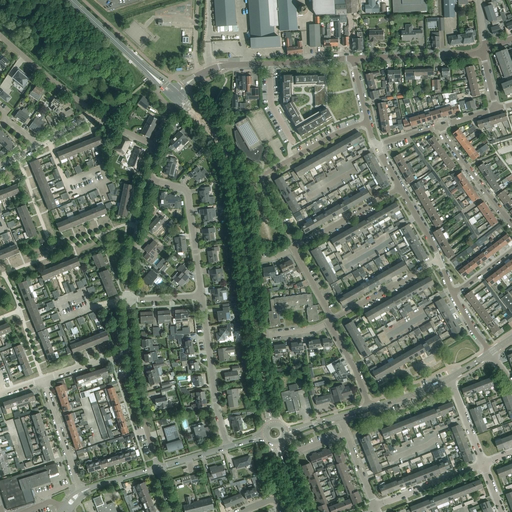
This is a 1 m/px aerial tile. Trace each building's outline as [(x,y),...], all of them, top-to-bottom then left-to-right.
[(214,0),(216,27),(236,26),(234,0),(214,0)] [(274,37),(271,0),(248,0),(251,39),(250,39),(251,48),(256,47),(256,48),(257,48),(257,47),(262,47),(268,47),(274,46),(279,46),(280,46),(279,37),(274,37)] [(296,12),(294,0),(278,0),(280,31),(297,30),(296,12)] [(311,0),(312,10),(315,16),(334,15),(333,0),(311,0)] [(345,5),(345,0),(333,0),(334,15),(339,15),(346,15),(346,13),(345,5)] [(345,0),(345,5),(346,13),(356,13),(355,0),(345,0)] [(368,0),(369,6),(365,6),(365,13),(380,13),(379,5),(376,5),(375,0),(368,0)] [(392,0),(393,12),(427,11),(426,0),(392,0)] [(443,0),(444,18),(455,17),(454,2),(457,2),(457,0),(443,0)] [(485,8),(487,15),(495,13),(493,9),(498,7),(496,0),(487,3),(487,4),(488,3),(489,6),(486,7),(485,8)] [(304,4),(303,4),(302,4),(301,4),(300,5),(299,5),(298,6),(298,7),(297,7),(297,8),(297,9),(297,10),(297,11),(297,12),(298,13),(298,14),(299,14),(300,14),(300,15),(301,15),(302,15),(303,15),(304,15),(305,14),(306,14),(306,13),(307,13),(307,12),(308,11),(308,10),(308,9),(308,8),(307,8),(307,7),(307,6),(306,6),(306,5),(305,5),(304,4)] [(496,17),(495,13),(487,15),(489,21),(489,22),(490,22),(491,22),(492,24),(503,21),(501,16),(496,17)] [(339,23),(346,22),(346,15),(339,15),(334,15),(329,15),(329,21),(335,21),(336,38),(340,38),(339,23)] [(503,22),(503,21),(492,24),(493,27),(492,27),(492,28),(491,28),(492,29),(491,29),(493,34),(494,35),(495,35),(501,33),(500,28),(505,26),(503,22)] [(310,47),(320,47),(319,25),(309,25),(310,47)] [(422,30),(413,31),(413,25),(406,25),(406,31),(402,31),(402,36),(402,37),(402,39),(412,39),(412,40),(416,40),(416,38),(423,37),(422,30)] [(465,34),(462,35),(463,43),(463,44),(474,43),(473,36),(476,35),(475,31),(473,31),(472,30),(470,29),(468,29),(466,31),(466,32),(465,32),(465,34)] [(374,30),(369,30),(370,40),(370,42),(375,42),(375,40),(384,40),(383,31),(374,31),(374,30)] [(287,55),(302,53),(301,41),(299,41),(299,40),(297,40),(297,47),(292,47),(291,38),(288,38),(288,32),(285,33),(287,55)] [(362,51),(362,39),(362,32),(357,33),(357,39),(352,39),(353,51),(362,51)] [(463,43),(462,35),(449,37),(450,46),(463,43)] [(511,60),(509,53),(508,50),(495,55),(496,58),(495,58),(501,75),(503,75),(504,78),(511,74),(511,80),(505,83),(503,84),(507,96),(510,95),(511,96),(511,95),(511,60)] [(0,61),(0,60),(0,67),(3,70),(6,66),(5,65),(9,62),(9,61),(9,62),(4,57),(0,61)] [(440,75),(441,80),(441,82),(446,82),(446,80),(444,80),(444,75),(447,75),(447,83),(450,83),(450,81),(451,81),(451,78),(450,78),(449,68),(442,69),(442,75),(440,75)] [(23,73),(18,69),(13,75),(14,76),(13,78),(19,83),(18,84),(22,88),(23,88),(27,83),(25,82),(28,79),(24,76),(24,75),(22,74),(23,73)] [(424,69),(415,70),(415,78),(418,78),(418,76),(425,75),(424,69)] [(434,69),(424,69),(425,75),(425,80),(428,80),(428,75),(434,75),(434,69)] [(415,70),(405,70),(405,80),(415,80),(415,78),(415,70)] [(366,75),(367,81),(374,79),(373,75),(383,73),(382,71),(366,75)] [(291,75),(282,76),(283,76),(283,78),(283,79),(282,79),(282,84),(283,84),(283,86),(283,87),(282,87),(282,91),(283,91),(283,93),(283,94),(282,94),(283,98),(284,105),(283,105),(283,106),(284,107),(284,106),(286,109),(285,109),(287,113),(288,113),(289,115),(289,116),(291,119),(293,121),(292,122),(294,126),(294,125),(303,121),(302,120),(292,103),(294,102),(295,102),(297,102),(298,102),(297,97),(294,97),(292,97),(291,77),(291,76),(291,75)] [(299,76),(295,76),(295,77),(295,86),(316,85),(322,85),(324,85),(324,75),(323,75),(320,75),(316,75),(313,76),(309,76),(309,77),(306,77),(306,76),(302,76),(302,77),(299,77),(299,76)] [(245,90),(244,77),(239,77),(239,79),(236,79),(236,89),(239,89),(239,90),(245,90)] [(246,92),(247,92),(250,92),(250,91),(252,91),(252,96),(256,96),(256,99),(257,99),(257,89),(249,89),(249,85),(252,84),(251,77),(245,77),(246,92)] [(376,89),(374,79),(367,81),(370,91),(376,89)] [(479,89),(477,84),(470,85),(471,89),(466,90),(467,92),(469,92),(471,91),(479,89)] [(41,88),(37,85),(33,91),(32,90),(29,95),(38,101),(44,93),(41,91),(42,90),(40,89),(41,88)] [(324,86),(314,87),(315,108),(326,107),(325,106),(324,86)] [(389,86),(386,86),(386,89),(387,100),(396,99),(395,95),(390,95),(389,86)] [(372,100),(379,98),(378,95),(381,95),(380,90),(370,92),(372,100)] [(395,91),(395,95),(396,99),(404,98),(403,93),(397,94),(396,91),(395,91)] [(3,92),(0,95),(0,96),(6,102),(10,98),(3,92)] [(142,98),(138,104),(145,110),(150,104),(142,98)] [(61,121),(68,117),(65,112),(64,112),(63,110),(63,109),(62,108),(64,104),(56,99),(56,100),(54,99),(50,103),(51,104),(51,105),(50,106),(50,107),(51,108),(51,109),(52,110),(57,114),(61,121)] [(475,104),(474,101),(473,101),(473,99),(466,100),(462,101),(459,102),(460,108),(464,107),(463,104),(466,103),(468,109),(476,107),(475,104)] [(455,106),(452,107),(454,114),(460,112),(458,104),(455,105),(455,106)] [(19,121),(26,110),(24,108),(21,111),(19,110),(18,111),(16,109),(12,115),(16,117),(15,119),(19,121)] [(295,127),(298,133),(300,136),(301,136),(303,134),(307,132),(309,130),(310,131),(313,129),(313,128),(315,126),(316,127),(320,125),(319,124),(322,123),(322,124),(326,122),(325,121),(328,119),(328,120),(332,118),(327,109),(326,109),(320,112),(320,113),(319,113),(317,114),(295,127)] [(27,125),(31,120),(28,118),(29,117),(27,116),(29,112),(26,110),(19,121),(22,124),(23,122),(27,125)] [(150,116),(140,134),(149,138),(158,120),(150,116)] [(234,134),(234,135),(235,137),(235,139),(236,140),(236,142),(237,144),(238,145),(238,147),(239,149),(241,150),(242,152),(243,154),(244,155),(246,156),(247,157),(249,158),(250,160),(252,160),(254,161),(255,162),(257,163),(259,163),(261,164),(258,163),(259,160),(259,161),(263,147),(263,148),(261,145),(262,144),(247,117),(234,125),(237,130),(234,132),(234,131),(234,132),(234,134)] [(491,126),(489,118),(483,120),(485,127),(485,128),(486,130),(492,128),(491,126)] [(33,131),(41,120),(38,119),(35,121),(34,120),(33,121),(31,120),(27,125),(31,128),(30,129),(33,131)] [(411,126),(409,119),(410,120),(406,121),(406,120),(403,121),(405,128),(411,126)] [(44,122),(41,120),(33,131),(36,134),(37,133),(39,134),(39,133),(44,127),(42,126),(44,122)] [(485,127),(483,120),(477,122),(479,129),(485,127)] [(390,126),(382,127),(383,133),(391,132),(390,129),(395,129),(394,125),(390,126)] [(463,134),(459,129),(453,134),(456,138),(463,134)] [(169,142),(176,149),(182,143),(183,145),(188,141),(179,132),(174,137),(173,139),(172,139),(169,142)] [(364,141),(362,138),(359,132),(358,133),(353,136),(357,142),(359,145),(364,141)] [(460,143),(466,138),(463,134),(456,138),(460,143)] [(96,137),(93,138),(97,146),(103,144),(99,136),(96,138),(96,137)] [(357,142),(353,136),(348,139),(352,145),(357,142)] [(114,150),(121,153),(122,151),(125,153),(130,141),(121,137),(114,150)] [(428,140),(432,146),(437,142),(433,137),(428,140)] [(5,147),(11,142),(9,139),(8,140),(7,138),(1,143),(5,147)] [(97,146),(93,138),(91,139),(87,141),(90,149),(97,146)] [(463,147),(469,142),(466,138),(460,143),(463,147)] [(352,145),(348,139),(343,142),(347,149),(352,145)] [(90,149),(87,141),(84,142),(81,143),(84,151),(90,149)] [(13,144),(11,142),(5,147),(9,152),(14,147),(13,145),(13,144)] [(347,149),(343,142),(337,145),(341,152),(347,149)] [(441,147),(437,142),(432,146),(436,151),(441,147)] [(466,152),(473,147),(469,142),(463,147),(466,152)] [(84,151),(81,143),(79,144),(75,146),(78,153),(84,151)] [(341,152),(337,145),(332,148),(336,155),(341,152)] [(485,145),(476,151),(470,156),(473,161),(479,156),(478,154),(480,152),(481,154),(488,149),(485,145)] [(78,153),(75,146),(72,147),(69,148),(72,156),(78,153)] [(445,152),(441,147),(436,151),(439,155),(445,152)] [(470,156),(476,151),(473,147),(466,152),(470,156)] [(72,156),(69,148),(67,149),(63,151),(66,158),(72,156)] [(135,148),(128,166),(138,169),(141,162),(140,162),(144,151),(135,148)] [(336,155),(332,148),(327,151),(330,158),(336,155)] [(422,155),(418,150),(413,153),(403,159),(405,161),(414,155),(415,156),(418,154),(420,156),(422,155)] [(66,158),(63,151),(60,152),(57,153),(60,161),(66,158)] [(330,158),(327,151),(321,154),(326,163),(331,161),(329,158),(330,158)] [(448,157),(445,152),(439,155),(443,160),(448,157)] [(371,153),(364,157),(367,162),(374,158),(371,153)] [(326,163),(321,154),(316,157),(321,166),(326,163)] [(397,163),(403,159),(400,154),(394,158),(395,160),(397,163)] [(321,166),(316,157),(310,160),(316,169),(321,166)] [(447,165),(452,161),(448,157),(443,160),(447,165)] [(377,164),(374,158),(367,162),(370,167),(377,164)] [(173,176),(176,164),(173,164),(174,161),(168,159),(167,163),(167,164),(166,169),(165,169),(164,174),(173,176)] [(400,168),(406,164),(403,159),(397,163),(398,165),(400,168)] [(31,165),(32,169),(40,166),(38,160),(30,163),(31,166),(31,165)] [(316,169),(310,160),(305,163),(309,170),(313,168),(314,170),(316,169)] [(456,167),(452,161),(447,165),(451,170),(456,167)] [(309,170),(305,163),(300,166),(303,173),(309,170)] [(481,171),(482,172),(489,167),(491,165),(490,164),(488,165),(487,164),(485,166),(483,163),(478,167),(480,170),(481,171)] [(380,169),(377,164),(370,167),(373,173),(380,169)] [(403,173),(409,169),(406,164),(400,168),(401,170),(403,173)] [(43,172),(40,166),(32,169),(34,172),(33,172),(34,175),(43,172)] [(303,173),(300,166),(295,169),(294,169),(298,176),(299,176),(303,173)] [(188,175),(190,178),(193,176),(198,182),(207,174),(204,170),(201,172),(197,167),(188,175)] [(492,172),(489,167),(482,172),(482,173),(483,173),(483,174),(485,177),(492,172)] [(412,174),(415,173),(412,168),(409,169),(403,173),(404,175),(406,178),(412,174)] [(380,169),(373,173),(376,178),(383,174),(380,169)] [(492,187),(499,182),(497,179),(500,178),(504,176),(505,178),(511,174),(508,169),(500,175),(489,182),(489,183),(490,184),(492,187)] [(462,173),(460,170),(453,173),(455,177),(459,182),(465,178),(463,174),(462,173)] [(45,177),(43,172),(34,175),(35,177),(36,177),(37,181),(45,177)] [(489,182),(500,175),(498,173),(495,175),(492,172),(485,177),(487,180),(488,181),(489,182)] [(386,180),(383,174),(376,178),(379,184),(386,180)] [(416,180),(412,174),(406,178),(407,181),(409,184),(416,180)] [(511,180),(511,174),(505,178),(502,181),(504,183),(503,184),(502,184),(499,186),(497,184),(499,182),(492,187),(494,190),(495,191),(496,192),(509,183),(511,180)] [(47,183),(45,177),(37,181),(38,184),(39,187),(47,183)] [(282,178),(281,177),(274,181),(275,182),(278,186),(284,182),(282,178)] [(311,186),(316,183),(313,178),(308,181),(309,184),(311,186)] [(465,178),(459,182),(457,184),(458,186),(456,188),(453,190),(451,188),(449,189),(453,194),(458,190),(460,189),(463,187),(469,183),(468,182),(468,181),(465,178)] [(389,185),(388,184),(386,180),(379,184),(381,188),(382,189),(389,185)] [(288,188),(284,182),(278,186),(281,191),(288,188)] [(422,187),(419,182),(412,185),(413,188),(414,188),(415,191),(422,187)] [(50,189),(47,183),(39,187),(40,189),(42,192),(50,189)] [(469,183),(463,187),(466,192),(472,188),(470,184),(469,183),(470,183),(469,183)] [(124,184),(123,191),(131,192),(132,189),(133,186),(124,184)] [(13,186),(10,188),(13,195),(19,193),(16,185),(13,186)] [(201,203),(209,202),(208,191),(210,190),(210,187),(201,188),(201,192),(200,192),(201,203)] [(418,196),(425,192),(422,187),(415,191),(416,193),(417,193),(418,196)] [(13,195),(10,188),(6,189),(4,190),(7,198),(13,195)] [(284,197),(291,193),(288,188),(281,191),(284,197)] [(475,191),(472,188),(466,192),(470,197),(476,193),(475,192),(476,192),(475,192),(475,191)] [(52,195),(50,189),(42,192),(43,196),(44,198),(52,195)] [(366,189),(364,190),(360,193),(364,199),(369,196),(369,197),(370,196),(366,189)] [(294,191),(291,193),(284,197),(287,202),(294,198),(297,197),(294,191)] [(498,195),(501,200),(507,195),(503,191),(498,195)] [(428,197),(425,192),(418,196),(419,198),(420,198),(421,201),(428,197)] [(160,193),(160,205),(160,206),(162,208),(165,208),(167,205),(175,205),(174,208),(180,208),(180,205),(180,198),(177,198),(177,196),(176,196),(176,195),(175,195),(174,196),(167,196),(167,193),(160,193)] [(364,199),(360,193),(355,196),(359,202),(364,199)] [(476,193),(470,197),(473,202),(480,198),(477,194),(476,193),(477,193),(476,193)] [(54,201),(52,195),(44,198),(45,201),(47,204),(54,201)] [(505,205),(511,200),(511,199),(511,198),(510,199),(507,195),(501,200),(505,205)] [(359,202),(355,196),(349,199),(353,206),(359,202)] [(431,203),(428,197),(421,201),(422,203),(423,203),(424,206),(431,203)] [(290,208),(297,204),(294,198),(287,202),(290,208)] [(324,205),(321,199),(316,202),(319,208),(324,205)] [(353,206),(349,199),(344,202),(348,209),(353,206)] [(57,207),(54,201),(47,204),(48,207),(48,208),(49,210),(57,207)] [(344,202),(339,205),(342,212),(348,209),(344,202)] [(478,206),(481,211),(488,207),(484,202),(478,206)] [(399,210),(395,203),(394,204),(390,206),(394,213),(398,211),(399,210)] [(427,211),(434,208),(431,203),(424,206),(425,209),(426,208),(427,211)] [(300,209),(299,208),(297,204),(290,208),(292,212),(293,213),(300,209)] [(17,208),(19,214),(27,211),(26,208),(25,205),(17,208)] [(103,205),(97,207),(101,216),(101,215),(104,214),(107,213),(103,205)] [(342,212),(339,205),(333,208),(337,215),(342,212)] [(394,213),(390,206),(385,209),(389,216),(389,217),(391,216),(392,218),(394,218),(395,219),(397,218),(394,213)] [(101,216),(97,207),(91,210),(95,218),(97,217),(100,215),(100,216),(101,216)] [(485,216),(491,212),(488,207),(481,211),(483,214),(485,216)] [(326,221),(332,218),(328,211),(326,208),(324,209),(326,212),(322,214),(326,221)] [(332,218),(337,215),(333,208),(328,211),(332,218)] [(430,217),(437,213),(434,208),(427,211),(428,214),(429,214),(430,217)] [(127,213),(128,211),(119,209),(118,215),(126,217),(127,213)] [(216,217),(215,209),(211,209),(199,211),(200,214),(203,214),(204,222),(212,221),(212,217),(216,217)] [(389,216),(385,209),(379,212),(383,219),(388,216),(389,217),(389,216)] [(95,218),(91,210),(86,212),(89,220),(92,219),(95,218)] [(29,215),(27,211),(19,214),(22,220),(30,217),(29,215)] [(301,214),(300,211),(294,214),(296,217),(295,217),(296,219),(296,220),(303,217),(301,214)] [(89,220),(86,212),(80,214),(83,223),(85,222),(85,221),(89,220)] [(383,219),(379,212),(374,215),(378,222),(383,219)] [(463,218),(465,217),(462,212),(460,213),(454,218),(457,223),(463,219),(463,218)] [(488,221),(495,217),(491,212),(485,216),(488,221)] [(433,222),(440,218),(437,213),(430,217),(431,219),(432,219),(433,222)] [(83,223),(80,214),(74,217),(77,225),(81,223),(81,224),(83,223)] [(321,224),(326,221),(322,214),(317,217),(321,224)] [(378,222),(374,215),(368,218),(372,225),(378,222)] [(163,223),(164,223),(166,220),(162,216),(159,219),(157,217),(148,227),(151,229),(149,231),(152,234),(154,232),(163,223)] [(31,220),(30,217),(22,220),(24,226),(32,223),(31,220)] [(77,225),(74,217),(68,219),(71,227),(74,226),(77,225)] [(316,227),(321,224),(317,217),(312,220),(316,227)] [(498,222),(495,217),(488,221),(490,224),(487,227),(489,229),(492,227),(498,222)] [(372,225),(368,218),(363,222),(367,228),(372,225)] [(440,218),(433,222),(434,224),(435,224),(436,227),(443,223),(440,218)] [(71,227),(68,219),(62,222),(66,230),(66,229),(69,228),(71,227)] [(310,230),(316,227),(312,220),(306,223),(310,230)] [(66,230),(62,222),(56,224),(60,232),(62,231),(65,229),(65,230),(66,230)] [(367,228),(363,222),(358,225),(361,231),(367,228)] [(33,227),(32,223),(24,226),(26,232),(35,229),(34,226),(33,227)] [(306,233),(310,230),(306,223),(302,226),(301,226),(305,233),(306,233)] [(361,231),(358,225),(352,228),(356,235),(361,231)] [(408,226),(409,226),(408,225),(401,229),(404,234),(411,230),(408,226)] [(437,237),(445,233),(442,227),(440,228),(433,232),(435,235),(437,237)] [(356,235),(352,228),(347,231),(351,238),(356,235)] [(35,231),(35,229),(26,232),(29,238),(37,235),(37,234),(36,235),(35,231)] [(214,240),(212,229),(202,230),(202,234),(204,234),(205,241),(214,240)] [(414,236),(411,230),(404,234),(407,239),(414,236)] [(351,238),(347,231),(341,234),(345,241),(351,238)] [(439,243),(446,239),(448,238),(445,233),(437,237),(436,238),(438,240),(439,243)] [(345,241),(341,234),(336,237),(340,244),(345,241)] [(511,240),(507,234),(502,238),(507,244),(511,240)] [(417,241),(414,236),(407,239),(410,245),(417,241)] [(184,237),(175,238),(175,244),(176,244),(178,253),(186,251),(186,247),(185,247),(185,245),(186,245),(184,237)] [(340,244),(336,237),(331,240),(335,247),(335,246),(340,244)] [(366,240),(368,242),(369,245),(374,242),(372,237),(366,240)] [(507,244),(502,238),(497,241),(502,248),(507,244)] [(449,244),(446,239),(439,243),(440,245),(441,245),(442,248),(449,244)] [(163,249),(154,241),(148,248),(146,247),(144,250),(146,252),(146,253),(147,253),(144,258),(151,264),(155,260),(152,257),(157,252),(158,254),(163,249)] [(420,246),(417,241),(410,245),(413,250),(420,246)] [(502,248),(497,241),(493,245),(497,251),(502,248)] [(445,253),(452,250),(449,244),(442,248),(444,250),(445,253)] [(16,245),(10,247),(13,255),(16,254),(19,253),(16,245)] [(497,251),(493,245),(488,249),(493,255),(497,251)] [(423,252),(420,246),(413,250),(416,256),(423,252)] [(13,255),(10,247),(4,250),(7,258),(9,257),(9,256),(13,255)] [(218,250),(218,247),(212,248),(212,251),(208,252),(209,252),(209,255),(208,255),(209,263),(217,262),(216,251),(218,250)] [(319,249),(318,247),(311,251),(312,252),(314,257),(321,253),(319,249)] [(488,259),(493,255),(488,249),(483,252),(488,259)] [(455,255),(452,250),(445,253),(446,256),(447,255),(448,258),(448,259),(455,255)] [(426,257),(426,256),(423,252),(416,256),(419,260),(419,261),(426,257)] [(483,262),(488,259),(483,252),(478,256),(483,262)] [(92,257),(95,263),(103,259),(101,256),(100,253),(92,257)] [(317,262),(324,258),(321,253),(314,257),(317,262)] [(483,262),(478,256),(473,260),(478,266),(483,262)] [(74,259),(71,260),(74,268),(80,266),(77,258),(74,259)] [(327,264),(324,258),(317,262),(320,267),(327,264)] [(104,263),(103,259),(95,263),(97,269),(105,265),(104,263)] [(74,268),(71,260),(67,262),(67,261),(64,262),(68,270),(74,268)] [(285,263),(290,275),(293,273),(293,272),(296,271),(291,260),(288,261),(287,261),(286,262),(285,263)] [(473,270),(478,266),(473,260),(468,264),(473,270)] [(403,261),(402,262),(397,265),(401,271),(406,269),(407,268),(403,261)] [(68,270),(64,262),(62,263),(62,264),(58,265),(62,273),(68,270)] [(290,275),(285,263),(284,263),(284,262),(282,263),(282,264),(279,266),(283,273),(280,274),(280,275),(283,282),(284,285),(287,284),(285,277),(290,275)] [(184,267),(181,264),(177,269),(180,272),(174,280),(181,286),(189,277),(186,275),(189,272),(184,267)] [(323,273),(330,269),(327,264),(320,267),(323,273)] [(468,273),(473,270),(468,264),(464,267),(468,273)] [(62,273),(58,265),(55,267),(55,266),(52,267),(55,275),(62,273)] [(164,265),(159,271),(162,274),(167,268),(164,265)] [(401,271),(397,265),(392,268),(396,275),(401,271)] [(510,271),(506,265),(501,268),(505,274),(510,271)] [(55,275),(52,267),(50,268),(50,269),(46,270),(49,278),(55,275)] [(270,279),(268,267),(262,268),(264,277),(261,278),(262,283),(267,283),(266,279),(270,279)] [(273,267),(268,267),(270,279),(273,278),(274,282),(275,281),(278,281),(279,282),(283,282),(280,275),(278,276),(275,277),(273,267)] [(463,277),(468,273),(464,267),(459,271),(463,277)] [(396,275),(392,268),(387,271),(391,278),(396,275)] [(505,274),(501,268),(496,272),(501,278),(505,274)] [(157,286),(160,283),(162,280),(159,277),(149,269),(151,270),(147,275),(148,276),(143,281),(140,278),(140,279),(150,287),(154,282),(157,286)] [(213,282),(215,282),(215,284),(220,284),(219,281),(221,281),(220,269),(208,271),(209,275),(212,274),(213,282)] [(326,278),(333,274),(330,269),(323,273),(326,278)] [(49,278),(46,270),(43,271),(40,272),(43,280),(49,278)] [(99,273),(101,279),(109,276),(108,273),(108,272),(107,270),(99,273)] [(391,278),(387,271),(381,274),(385,281),(391,278)] [(501,278),(496,272),(491,276),(496,282),(501,278)] [(336,280),(336,279),(333,274),(326,278),(329,282),(329,283),(329,284),(336,280)] [(385,281),(381,274),(376,277),(380,284),(385,281)] [(111,279),(109,276),(101,279),(104,285),(112,282),(111,279)] [(496,282),(491,276),(486,279),(491,286),(496,282)] [(380,284),(376,277),(370,280),(374,287),(380,284)] [(429,277),(428,278),(424,280),(428,287),(432,284),(432,285),(433,284),(429,277)] [(374,287),(370,280),(365,283),(369,290),(374,287)] [(428,287),(424,280),(418,283),(422,290),(428,287)] [(19,287),(21,290),(28,287),(26,281),(18,284),(19,287)] [(113,284),(112,282),(104,285),(106,291),(114,288),(113,284)] [(369,290),(365,283),(360,286),(364,293),(369,290)] [(422,290),(418,283),(413,286),(417,293),(422,290)] [(364,293),(360,286),(354,289),(358,296),(364,293)] [(417,293),(413,286),(408,289),(412,296),(417,293)] [(31,293),(28,287),(21,290),(22,293),(22,294),(23,296),(31,293)] [(115,291),(114,288),(106,291),(109,297),(117,294),(116,291),(115,291)] [(223,300),(222,294),(226,293),(226,288),(221,289),(210,290),(210,294),(213,294),(214,301),(223,300)] [(353,299),(358,296),(354,289),(349,292),(353,299)] [(412,296),(408,289),(402,292),(406,299),(412,296)] [(469,300),(475,296),(471,291),(465,296),(466,298),(467,297),(469,300)] [(347,302),(344,296),(342,292),(336,296),(340,301),(339,301),(340,302),(342,306),(343,305),(347,302)] [(353,299),(349,292),(344,296),(347,302),(353,299)] [(406,299),(402,292),(397,295),(401,302),(406,299)] [(33,299),(31,293),(23,296),(24,298),(25,302),(33,299)] [(511,297),(508,293),(501,299),(509,310),(511,313),(511,297)] [(307,294),(301,295),(303,305),(306,304),(308,304),(308,305),(310,305),(311,304),(310,296),(311,296),(311,294),(307,295),(307,294)] [(401,302),(397,295),(392,299),(395,305),(401,302)] [(478,301),(475,296),(469,300),(470,302),(472,305),(478,301)] [(281,308),(280,298),(274,299),(270,300),(270,302),(272,301),(273,309),(274,310),(276,310),(276,308),(277,308),(278,308),(281,308)] [(442,300),(443,300),(442,298),(435,302),(436,304),(438,308),(445,304),(442,300)] [(35,304),(33,299),(25,302),(27,305),(26,305),(27,308),(35,304)] [(395,305),(392,299),(386,302),(390,308),(392,312),(395,310),(393,307),(395,305)] [(476,310),(482,305),(480,303),(483,301),(481,299),(478,301),(472,305),(474,307),(476,310)] [(390,308),(386,302),(381,305),(385,312),(390,308)] [(38,310),(35,304),(27,308),(28,310),(29,310),(30,313),(38,310)] [(413,310),(411,308),(409,304),(404,307),(406,310),(405,310),(407,314),(408,313),(413,310)] [(448,309),(445,304),(438,308),(441,313),(448,309)] [(307,313),(307,314),(317,313),(316,305),(312,306),(311,307),(307,308),(306,309),(307,311),(308,312),(307,313)] [(385,312),(381,305),(375,308),(379,315),(385,312)] [(480,315),(486,310),(482,305),(476,310),(477,312),(478,312),(480,315),(479,315),(480,315)] [(217,321),(226,320),(225,313),(229,313),(229,307),(222,308),(222,311),(216,312),(217,321)] [(379,315),(375,308),(370,311),(374,318),(379,315)] [(448,309),(441,313),(438,315),(441,320),(444,319),(451,315),(448,309)] [(32,319),(40,316),(38,310),(30,313),(31,317),(32,319)] [(483,320),(489,315),(486,310),(480,315),(481,317),(483,319),(483,320)] [(268,312),(269,319),(279,318),(279,317),(278,316),(278,315),(279,315),(278,313),(277,312),(273,312),(272,311),(268,312)] [(374,318),(370,311),(366,313),(365,314),(369,321),(370,320),(374,318)] [(318,320),(317,313),(307,314),(308,319),(308,320),(309,321),(308,321),(308,322),(318,320)] [(454,320),(451,315),(444,319),(447,324),(454,320)] [(493,320),(489,315),(483,320),(485,322),(485,321),(487,324),(493,320)] [(35,325),(42,322),(40,316),(32,319),(33,322),(35,325)] [(280,323),(279,318),(269,319),(270,327),(280,325),(279,325),(279,324),(280,323)] [(490,329),(497,325),(499,323),(495,318),(493,320),(487,324),(488,326),(491,329),(490,329)] [(457,325),(454,320),(447,324),(444,326),(447,331),(450,329),(457,325)] [(355,327),(353,323),(352,321),(345,325),(346,327),(348,331),(355,327)] [(45,328),(42,322),(35,325),(36,329),(37,331),(45,328)] [(5,324),(2,326),(5,334),(11,331),(8,323),(5,324)] [(217,341),(225,340),(225,336),(232,335),(230,324),(225,324),(225,328),(217,329),(218,333),(216,333),(217,341)] [(460,330),(457,325),(450,329),(453,334),(453,335),(460,331),(460,330)] [(500,329),(497,325),(490,329),(492,331),(494,334),(496,333),(498,336),(504,331),(502,328),(500,329)] [(358,332),(355,327),(348,331),(351,336),(358,332)] [(47,329),(37,332),(40,338),(47,336),(47,335),(49,335),(47,329)] [(105,331),(99,334),(103,342),(103,341),(106,340),(109,339),(105,331)] [(385,345),(390,343),(384,331),(377,335),(382,344),(384,343),(385,345)] [(361,338),(358,332),(351,336),(354,342),(361,338)] [(103,342),(99,334),(94,336),(97,344),(99,343),(102,342),(103,342)] [(175,335),(175,339),(178,339),(179,345),(184,344),(185,348),(192,347),(191,340),(184,341),(184,338),(183,334),(177,335),(175,335)] [(437,335),(435,336),(436,336),(431,338),(435,345),(440,343),(441,342),(437,335)] [(49,341),(47,336),(40,338),(42,344),(49,341)] [(97,344),(94,336),(88,338),(91,346),(94,345),(97,344)] [(91,346),(88,338),(82,341),(85,349),(88,348),(87,348),(91,346),(91,347),(91,346)] [(322,339),(322,341),(323,347),(323,349),(324,354),(326,354),(325,347),(332,346),(331,340),(329,340),(328,340),(328,338),(322,339)] [(358,347),(364,343),(361,338),(354,342),(358,347)] [(430,348),(435,345),(431,338),(426,341),(430,348)] [(323,347),(322,341),(319,341),(319,339),(314,340),(313,340),(315,350),(317,350),(317,348),(323,347)] [(430,348),(426,341),(425,339),(420,343),(421,344),(425,351),(427,350),(427,351),(430,349),(429,349),(430,348)] [(315,350),(313,340),(308,341),(308,343),(305,343),(306,350),(309,349),(309,353),(315,352),(315,350)] [(51,347),(49,341),(42,344),(44,350),(51,347)] [(85,349),(82,341),(76,343),(79,351),(83,349),(83,350),(85,349)] [(298,354),(296,342),(296,343),(290,343),(291,345),(288,346),(289,352),(295,351),(295,354),(298,354)] [(306,350),(305,343),(302,344),(302,342),(296,343),(296,342),(298,354),(300,353),(300,351),(306,350)] [(79,351),(76,343),(70,345),(73,354),(76,353),(76,352),(79,351)] [(361,352),(367,348),(364,343),(358,347),(361,352)] [(21,344),(14,347),(16,353),(23,350),(21,345),(21,344)] [(289,352),(288,346),(285,346),(285,344),(279,345),(280,355),(283,355),(282,353),(289,352)] [(425,351),(421,344),(415,348),(419,354),(425,351)] [(280,355),(279,345),(273,346),(274,348),(271,348),(271,354),(277,354),(278,358),(281,357),(280,355)] [(54,353),(51,347),(44,350),(47,356),(54,353)] [(193,354),(192,347),(185,348),(181,348),(181,352),(180,352),(180,359),(181,358),(181,361),(187,361),(186,355),(193,354)] [(235,352),(234,347),(218,349),(218,353),(219,353),(220,361),(219,361),(229,360),(228,353),(235,352)] [(371,354),(370,352),(367,348),(361,352),(363,356),(364,358),(371,354)] [(419,354),(415,348),(410,351),(414,358),(419,354)] [(25,356),(23,350),(16,353),(18,359),(25,356)] [(414,358),(410,351),(404,354),(408,361),(414,358)] [(157,357),(156,352),(150,353),(151,354),(144,355),(145,363),(152,361),(151,358),(157,357)] [(56,359),(54,353),(47,356),(49,362),(56,359)] [(408,361),(404,354),(399,357),(403,364),(408,361)] [(28,362),(25,356),(18,359),(21,365),(28,362)] [(403,364),(399,357),(394,360),(398,367),(403,364)] [(333,369),(334,371),(343,366),(340,361),(340,362),(338,359),(327,365),(330,371),(333,369)] [(398,367),(394,360),(388,363),(392,370),(398,367)] [(198,362),(190,363),(187,364),(187,361),(181,361),(182,367),(187,366),(188,375),(192,374),(191,371),(199,370),(198,362)] [(30,368),(28,362),(21,365),(23,370),(30,368)] [(158,371),(157,369),(157,367),(164,365),(163,362),(153,365),(154,370),(147,372),(149,378),(156,376),(155,372),(158,371)] [(387,373),(392,370),(388,363),(383,366),(387,373)] [(239,370),(239,366),(232,367),(233,372),(224,373),(225,381),(227,380),(227,381),(229,381),(228,380),(238,379),(237,372),(237,370),(239,370)] [(343,366),(334,371),(333,372),(338,381),(341,380),(341,382),(345,381),(345,379),(348,378),(346,374),(347,374),(346,371),(343,366)] [(382,376),(387,373),(383,366),(378,369),(382,376)] [(32,373),(30,368),(23,370),(25,376),(33,373),(32,373)] [(106,368),(99,370),(102,377),(103,379),(109,377),(106,368)] [(377,379),(382,376),(378,369),(373,372),(372,372),(376,379),(377,379)] [(102,377),(99,370),(94,372),(96,379),(102,377)] [(97,381),(96,379),(94,372),(88,373),(91,383),(97,381)] [(91,383),(88,373),(82,375),(84,383),(85,383),(85,385),(91,383)] [(76,379),(75,380),(78,387),(82,386),(81,384),(84,383),(82,375),(76,377),(76,379)] [(161,382),(160,380),(159,376),(156,376),(149,378),(150,385),(161,382)] [(201,376),(194,377),(195,386),(203,385),(201,376)] [(491,378),(486,380),(489,387),(494,385),(491,378)] [(55,387),(57,393),(65,391),(63,385),(65,384),(63,380),(56,382),(57,386),(55,387)] [(489,387),(486,380),(480,382),(483,390),(489,387)] [(483,390),(480,382),(474,385),(477,392),(483,390)] [(298,400),(300,399),(298,391),(294,392),(294,390),(297,389),(296,384),(288,386),(289,390),(280,393),(283,401),(285,401),(288,414),(299,411),(298,409),(300,408),(298,400)] [(330,388),(332,393),(334,402),(335,402),(335,401),(339,400),(342,399),(342,398),(345,397),(345,399),(352,397),(352,396),(349,387),(343,389),(342,385),(330,388)] [(477,392),(474,385),(468,387),(471,394),(477,392)] [(114,387),(107,389),(107,388),(104,389),(106,396),(116,393),(114,387)] [(471,394),(468,387),(462,389),(465,397),(471,394)] [(227,390),(227,394),(228,394),(229,404),(228,404),(229,407),(238,406),(236,393),(238,393),(237,389),(227,390)] [(67,397),(65,391),(57,393),(59,399),(67,397)] [(33,392),(27,394),(29,402),(35,400),(33,392)] [(197,396),(197,400),(205,399),(204,392),(191,394),(192,397),(197,396)] [(116,393),(106,396),(108,402),(117,399),(116,393)] [(330,401),(331,403),(335,404),(334,402),(332,393),(314,398),(316,405),(330,401)] [(29,402),(27,394),(21,396),(24,406),(30,404),(29,402)] [(503,397),(505,403),(511,400),(511,397),(510,394),(503,397)] [(155,400),(156,406),(159,405),(159,409),(168,408),(167,404),(168,404),(166,397),(165,395),(162,395),(162,398),(155,400)] [(24,406),(21,396),(15,398),(17,405),(18,408),(24,406)] [(69,403),(67,397),(59,399),(61,405),(69,403)] [(17,405),(15,398),(9,400),(11,407),(17,405)] [(117,399),(108,402),(110,407),(119,404),(117,399)] [(206,406),(205,399),(197,400),(198,404),(193,404),(193,408),(206,406)] [(11,407),(9,400),(3,402),(4,406),(1,407),(4,415),(7,413),(6,409),(11,407)] [(72,402),(61,406),(63,412),(74,408),(72,402)] [(450,403),(444,405),(447,413),(453,410),(450,403)] [(119,404),(110,407),(112,413),(121,410),(119,404)] [(447,413),(444,405),(439,407),(442,415),(447,413)] [(470,410),(473,416),(480,413),(483,412),(481,406),(470,410)] [(442,415),(439,407),(433,410),(436,417),(442,415)] [(121,410),(112,413),(113,418),(116,417),(123,415),(121,410)] [(436,417),(433,410),(427,412),(430,419),(436,417)] [(76,418),(74,412),(70,414),(65,415),(66,421),(72,419),(76,418)] [(430,419),(427,412),(421,414),(424,422),(430,419)] [(39,413),(32,415),(31,416),(32,416),(33,420),(33,422),(41,419),(39,413)] [(482,418),(480,413),(473,416),(475,421),(482,418)] [(425,424),(424,422),(421,414),(416,416),(419,424),(419,426),(425,424)] [(240,416),(231,418),(232,425),(233,425),(234,432),(243,430),(240,416)] [(419,424),(416,416),(410,419),(413,426),(419,424)] [(485,417),(482,418),(475,421),(477,427),(485,424),(487,423),(485,417)] [(33,422),(34,422),(35,426),(35,427),(43,425),(41,419),(33,422)] [(413,426),(410,419),(404,421),(407,429),(413,426)] [(125,421),(118,423),(115,424),(117,430),(120,429),(127,427),(125,421)] [(407,429),(404,421),(398,423),(401,431),(407,429)] [(401,431),(398,423),(392,425),(395,433),(401,431)] [(203,428),(202,424),(198,425),(198,424),(193,425),(194,429),(193,430),(194,434),(187,436),(188,441),(200,437),(202,436),(204,441),(213,438),(209,426),(203,428)] [(487,430),(485,424),(477,427),(479,433),(487,430)] [(45,430),(43,425),(35,427),(35,426),(32,427),(34,432),(37,431),(37,433),(45,430)] [(173,433),(177,431),(175,425),(168,427),(170,433),(165,435),(168,442),(167,443),(167,444),(166,445),(167,449),(168,448),(169,451),(175,449),(174,448),(177,447),(177,448),(178,448),(179,448),(181,448),(183,447),(181,440),(180,440),(179,439),(175,440),(175,439),(174,437),(174,435),(173,433)] [(395,433),(392,425),(387,428),(390,435),(395,433)] [(451,427),(454,433),(461,430),(459,425),(451,427)] [(390,435),(387,428),(385,429),(384,428),(382,429),(382,430),(381,430),(384,438),(390,435)] [(47,436),(45,430),(37,433),(37,431),(34,432),(35,434),(36,438),(38,437),(39,439),(47,436)] [(81,435),(79,430),(70,433),(72,438),(78,436),(81,435)] [(463,436),(461,430),(454,433),(451,434),(453,440),(456,439),(463,436)] [(405,435),(403,436),(405,442),(406,445),(411,443),(410,440),(407,441),(405,435)] [(360,438),(362,445),(369,441),(367,436),(360,438)] [(466,442),(463,436),(456,439),(458,445),(466,442)] [(510,445),(507,437),(502,439),(505,447),(510,445)] [(505,447),(502,439),(495,442),(498,449),(505,447)] [(84,441),(80,442),(74,444),(76,450),(82,448),(86,447),(84,441)] [(372,447),(369,441),(362,445),(364,450),(372,447)] [(51,448),(49,442),(41,444),(42,449),(43,450),(51,448)] [(468,448),(466,442),(458,445),(460,451),(468,448)] [(374,453),(372,447),(364,450),(366,456),(374,453)] [(43,450),(43,451),(44,454),(45,456),(52,453),(51,448),(43,450)] [(468,448),(460,451),(458,452),(460,457),(462,457),(470,454),(468,448)] [(327,458),(324,449),(322,450),(322,451),(319,453),(322,460),(327,458)] [(326,449),(324,449),(327,458),(333,456),(330,449),(326,450),(326,449)] [(135,450),(128,452),(130,460),(137,458),(135,450)] [(333,454),(334,456),(336,455),(336,457),(335,458),(336,460),(337,459),(338,461),(337,462),(337,464),(343,462),(345,461),(344,457),(344,458),(342,454),(343,454),(341,450),(333,454)] [(124,462),(122,454),(121,452),(116,453),(116,456),(118,463),(124,462)] [(130,460),(128,452),(122,454),(124,462),(130,460)] [(54,459),(52,453),(44,456),(45,456),(46,462),(54,459)] [(317,462),(314,453),(312,454),(312,455),(309,457),(312,464),(317,462)] [(322,460),(319,453),(316,454),(316,453),(314,453),(317,462),(322,460)] [(374,453),(366,456),(369,462),(376,459),(374,453)] [(470,454),(462,457),(465,462),(472,459),(470,454)] [(112,465),(110,458),(107,459),(106,455),(103,456),(104,460),(106,467),(112,465)] [(118,463),(116,456),(110,458),(112,465),(118,463)] [(249,456),(234,461),(236,468),(251,464),(249,456)] [(100,469),(98,460),(97,459),(91,460),(94,470),(100,469)] [(106,467),(104,460),(101,461),(101,459),(98,460),(100,469),(106,467)] [(378,465),(376,459),(369,462),(371,467),(378,465)] [(446,470),(443,463),(441,459),(439,460),(440,464),(437,465),(440,472),(446,470)] [(6,466),(9,466),(7,460),(4,461),(5,462),(0,463),(0,469),(6,467),(6,466)] [(94,470),(91,460),(85,462),(88,472),(94,470)] [(448,460),(443,463),(446,470),(451,468),(448,460)] [(56,463),(46,466),(49,476),(59,473),(56,463)] [(310,470),(312,469),(311,467),(309,467),(309,466),(310,465),(309,463),(301,466),(303,469),(305,473),(304,473),(305,476),(308,476),(308,475),(313,473),(313,471),(311,472),(310,470)] [(9,465),(9,466),(6,466),(6,467),(0,469),(0,474),(1,476),(11,473),(9,465)] [(381,470),(378,465),(371,467),(373,473),(381,470)] [(440,472),(437,465),(431,467),(434,475),(440,472)] [(511,473),(509,465),(503,468),(506,475),(511,473)] [(51,482),(49,477),(46,466),(36,469),(41,484),(50,481),(51,482)] [(213,479),(226,475),(223,466),(214,468),(214,467),(209,468),(211,473),(208,474),(210,482),(213,481),(213,479)] [(347,468),(346,466),(338,470),(340,475),(347,472),(346,469),(347,468)] [(396,466),(391,468),(393,471),(394,474),(400,472),(397,466),(396,466)] [(434,475),(431,467),(425,469),(428,477),(434,475)] [(506,475),(503,468),(497,470),(500,478),(506,475)] [(41,484),(36,469),(27,472),(31,487),(41,484)] [(428,477),(425,469),(420,472),(422,479),(428,477)] [(31,487),(27,472),(19,474),(17,475),(22,490),(31,487)] [(309,481),(317,478),(315,472),(313,473),(308,475),(308,476),(309,478),(308,479),(309,481)] [(422,479),(420,472),(414,474),(417,481),(422,479)] [(197,474),(190,476),(192,482),(199,480),(197,474)] [(417,481),(414,474),(408,476),(411,484),(417,481)] [(22,490),(17,475),(15,476),(0,480),(0,488),(7,510),(26,504),(22,490)] [(405,486),(402,479),(401,475),(398,476),(399,480),(396,481),(399,488),(405,486)] [(253,484),(262,480),(260,476),(251,478),(253,484)] [(351,479),(350,476),(342,480),(344,485),(351,482),(350,479),(351,479)] [(411,484),(408,476),(402,479),(405,486),(411,484)] [(480,480),(474,482),(477,490),(483,487),(480,480)] [(399,488),(396,481),(391,483),(394,491),(399,488)] [(137,488),(138,491),(146,488),(144,482),(133,487),(134,490),(137,488)] [(388,493),(385,485),(384,482),(381,483),(378,485),(379,488),(382,495),(388,493)] [(477,490),(474,482),(469,484),(471,492),(477,490)] [(312,491),(321,488),(319,483),(312,486),(313,488),(312,489),(312,491)] [(394,491),(391,483),(385,485),(388,493),(394,491)] [(471,492),(469,484),(463,487),(466,494),(471,492)] [(252,488),(249,490),(252,497),(258,495),(254,485),(251,486),(252,488)] [(355,489),(354,487),(346,490),(348,495),(349,494),(355,492),(354,489),(355,489)] [(466,494),(463,487),(457,489),(460,496),(466,494)] [(146,488),(138,491),(135,493),(136,496),(139,495),(140,497),(148,494),(146,488)] [(460,496),(457,489),(451,491),(454,499),(460,496)] [(252,497),(249,490),(243,492),(246,500),(252,497)] [(357,491),(355,492),(349,494),(350,496),(352,496),(352,498),(351,498),(352,501),(353,500),(354,502),(352,502),(353,505),(361,501),(360,498),(359,498),(358,495),(359,494),(357,491)] [(454,499),(451,491),(445,494),(448,501),(454,499)] [(240,493),(234,496),(237,503),(243,501),(240,493)] [(316,501),(325,498),(323,493),(316,496),(317,499),(316,499),(316,501)] [(151,500),(148,494),(140,497),(142,503),(151,500)] [(448,501),(445,494),(440,496),(443,503),(448,501)] [(116,511),(114,505),(113,503),(106,505),(105,501),(103,502),(100,496),(93,499),(96,507),(98,511),(116,511)] [(199,511),(197,501),(193,502),(193,503),(191,504),(189,496),(186,497),(187,505),(183,506),(184,511),(199,511)] [(231,506),(228,498),(228,496),(221,498),(226,508),(231,506)] [(234,496),(228,498),(231,506),(237,503),(234,496)] [(443,503),(440,496),(434,498),(437,506),(443,503)] [(211,498),(197,501),(199,511),(200,511),(213,509),(211,498)] [(437,506),(434,498),(428,500),(431,508),(437,506)] [(349,508),(352,507),(349,499),(347,500),(347,501),(346,502),(345,500),(343,501),(343,503),(342,504),(341,502),(337,504),(337,505),(336,506),(335,504),(333,505),(333,507),(332,508),(331,506),(329,507),(330,511),(337,511),(339,511),(338,511),(339,511),(345,510),(345,509),(349,508)] [(151,500),(142,503),(140,504),(141,507),(144,506),(145,509),(153,506),(151,500)] [(431,508),(428,500),(422,503),(425,510),(431,508)] [(481,504),(483,510),(491,507),(489,501),(481,504)] [(420,511),(425,510),(422,503),(417,505),(419,511),(420,511)]
